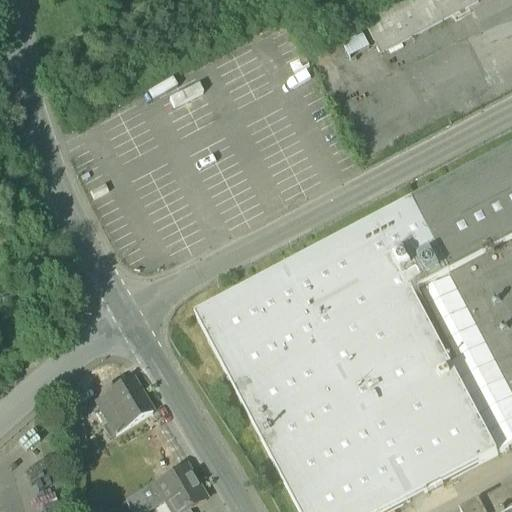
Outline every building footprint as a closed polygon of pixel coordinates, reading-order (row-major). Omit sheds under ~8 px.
[(411,0),(365,25),(381,56),(486,0),(411,0)] [(370,52),(360,32),(339,42),(350,62),(370,52)] [(511,153),(413,205),(450,278),(511,245),(511,153)] [(421,294),(450,278),(413,205),(194,319),(295,511),(393,511),(497,458),(451,369),(413,297),(421,294)] [(511,245),(450,278),(511,395),(511,245)] [(35,256),(39,267),(56,256),(50,246),(35,256)] [(37,281),(28,259),(16,264),(26,286),(37,281)] [(451,369),(497,458),(511,449),(511,395),(450,278),(421,294),(459,365),(451,369)] [(131,380),(103,397),(124,431),(152,414),(131,380)] [(113,437),(124,431),(103,397),(92,403),(113,437)] [(71,429),(75,451),(86,449),(82,427),(71,429)] [(151,511),(163,506),(166,511),(190,511),(206,503),(185,468),(151,488),(125,505),(128,511),(151,511)] [(464,511),(511,511),(511,489),(480,506),(479,504),(464,511)]
